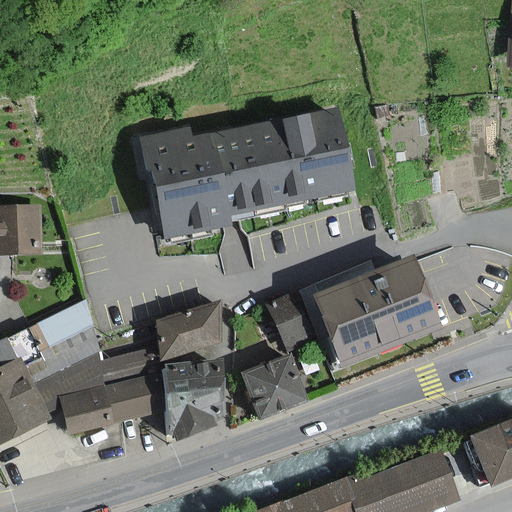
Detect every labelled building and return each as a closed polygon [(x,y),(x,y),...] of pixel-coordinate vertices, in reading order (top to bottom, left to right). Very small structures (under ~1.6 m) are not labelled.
[(222,133),(238,213),(351,190),(336,114),(335,109),(222,133)] [(186,130),(142,139),(157,208),(163,238),(227,225),(225,216),(238,213),(222,133),(188,139),(186,130)] [(0,255),(17,255),(40,255),(40,241),(39,205),(0,205),(0,255)] [(327,341),(337,368),(439,330),(413,263),(411,256),(309,294),(322,329),(327,341)] [(312,340),(293,294),(267,305),(286,351),(312,340)] [(103,387),(110,385),(162,374),(161,366),(160,360),(157,347),(104,360),(94,332),(85,301),(0,339),(0,439),(31,426),(49,419),(65,412),(63,395),(100,387),(103,387)] [(218,301),(154,321),(157,347),(160,360),(219,342),(218,301)] [(288,357),(242,374),(258,417),(304,400),(288,357)] [(161,366),(162,374),(166,409),(177,440),(213,425),(212,421),(220,418),(219,360),(161,366)] [(110,385),(117,421),(166,409),(162,374),(110,385)] [(103,387),(111,423),(117,421),(110,385),(103,387)] [(70,431),(111,423),(103,387),(100,387),(63,395),(65,412),(70,431)] [(487,485),(511,474),(511,418),(468,437),(487,485)] [(437,450),(359,479),(356,471),(246,511),(419,511),(455,499),(437,450)]
